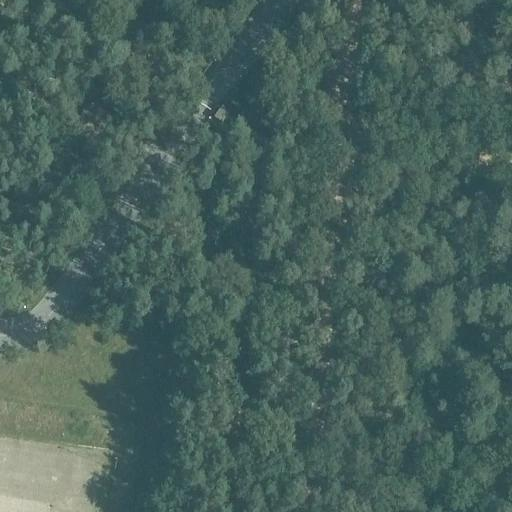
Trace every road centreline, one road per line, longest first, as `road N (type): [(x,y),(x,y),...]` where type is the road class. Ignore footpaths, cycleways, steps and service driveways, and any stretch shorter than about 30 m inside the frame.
road 1 (track): [(351,0),(304,511)]
road 2 (track): [(340,168),(393,174),(511,163)]
